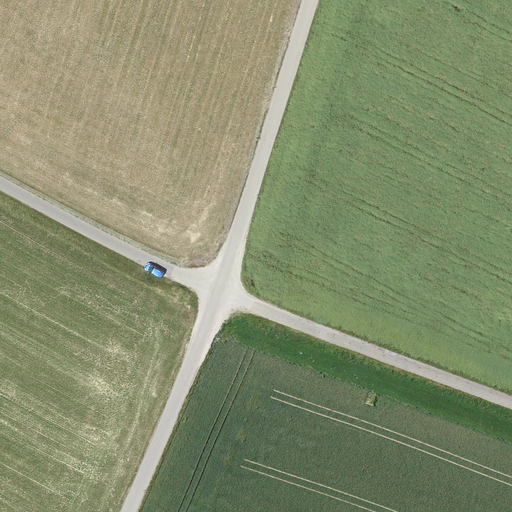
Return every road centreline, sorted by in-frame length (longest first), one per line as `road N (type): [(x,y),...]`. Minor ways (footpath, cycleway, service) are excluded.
road 1 (unclassified): [(511,405),(218,294),(0,181)]
road 2 (track): [(315,0),(218,294),(131,511)]
